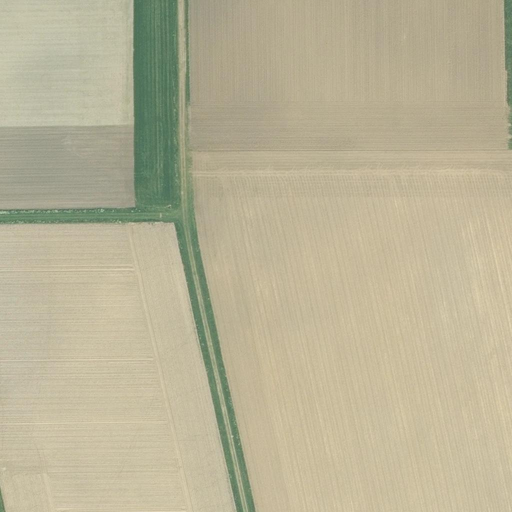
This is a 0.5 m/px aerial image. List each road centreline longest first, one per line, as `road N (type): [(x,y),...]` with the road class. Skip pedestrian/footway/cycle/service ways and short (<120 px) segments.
road 1 (track): [(179,0),(183,212),(245,511)]
road 2 (track): [(0,216),(183,212)]
